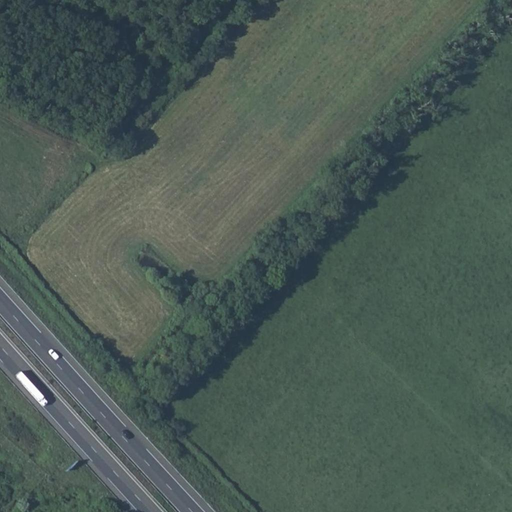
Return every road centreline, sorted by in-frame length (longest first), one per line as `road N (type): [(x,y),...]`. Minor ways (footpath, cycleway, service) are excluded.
road 1 (motorway): [(192,511),(0,301)]
road 2 (motorway): [(0,346),(151,511)]
road 3 (track): [(98,144),(237,0)]
